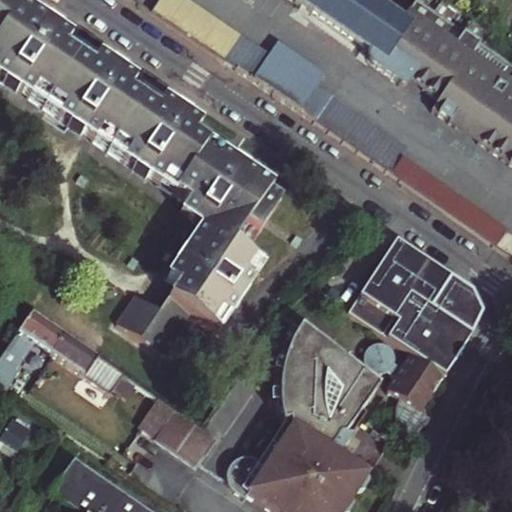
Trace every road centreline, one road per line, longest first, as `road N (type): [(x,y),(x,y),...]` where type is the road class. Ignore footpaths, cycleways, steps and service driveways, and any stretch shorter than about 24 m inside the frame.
road 1 (residential): [(511,298),(80,0)]
road 2 (residential): [(402,511),(473,370),(511,326)]
